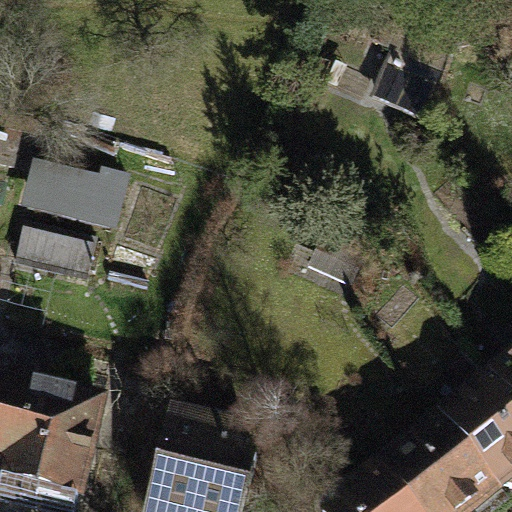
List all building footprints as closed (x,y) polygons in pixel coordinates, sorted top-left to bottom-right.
[(511,39),(503,43),(511,64),(511,39)] [(39,174),(31,207),(115,227),(126,180),(106,175),(102,190),(39,174)] [(96,241),(28,226),(19,266),(86,282),(96,241)] [(511,362),(489,381),(511,409),(511,362)] [(511,409),(489,381),(437,423),(496,498),(511,485),(511,409)] [(0,475),(78,495),(100,409),(0,384),(0,475)] [(233,430),(171,416),(149,511),(242,511),(256,455),(228,449),(233,430)] [(437,423),(376,471),(408,511),(478,511),(496,498),(437,423)] [(408,511),(376,471),(325,511),(408,511)]
